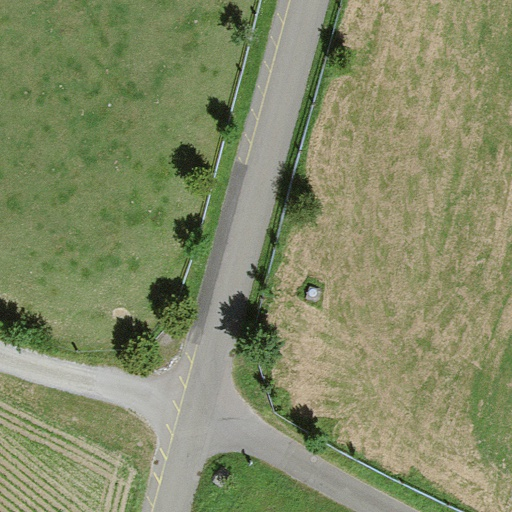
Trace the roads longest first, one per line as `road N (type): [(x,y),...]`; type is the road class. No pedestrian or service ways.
road 1 (unclassified): [(308,0),(197,411)]
road 2 (unclassified): [(398,511),(197,411)]
road 3 (track): [(0,348),(197,411)]
